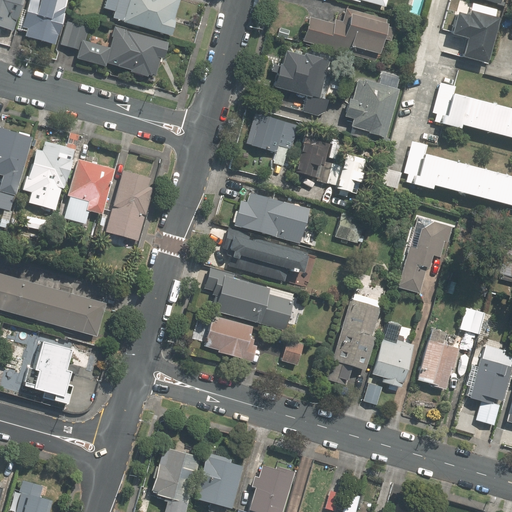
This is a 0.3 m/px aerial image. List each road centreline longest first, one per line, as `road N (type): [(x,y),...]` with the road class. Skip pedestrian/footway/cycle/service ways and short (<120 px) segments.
road 1 (residential): [(511,483),(216,394)]
road 2 (tertiary): [(198,148),(139,358)]
road 3 (residential): [(140,119),(0,79)]
road 4 (tertiary): [(240,0),(204,124)]
